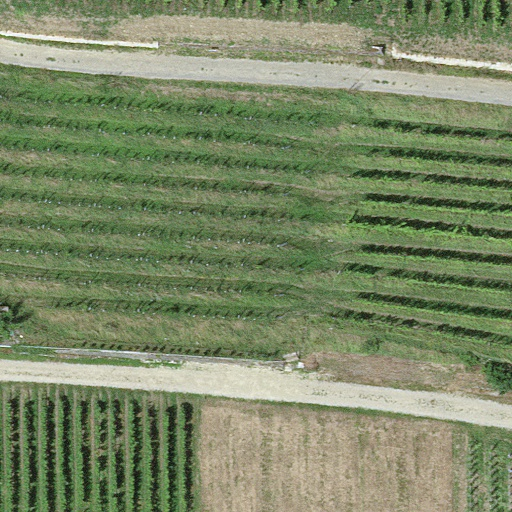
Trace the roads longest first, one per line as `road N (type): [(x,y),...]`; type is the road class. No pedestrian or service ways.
road 1 (track): [(511,414),(293,389),(0,370)]
road 2 (track): [(511,93),(0,52)]
